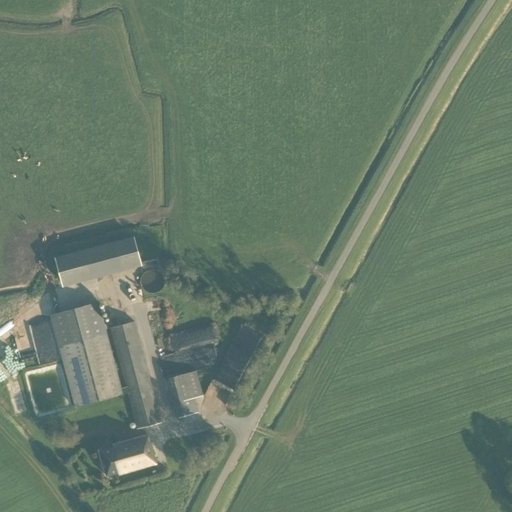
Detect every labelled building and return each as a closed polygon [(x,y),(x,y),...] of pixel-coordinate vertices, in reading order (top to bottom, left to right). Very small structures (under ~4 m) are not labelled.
[(62,287),(142,266),(134,236),(54,257),(62,287)] [(121,389),(99,303),(51,315),(75,408),(128,394),(137,430),(161,423),(135,322),(111,329),(126,388),(121,389)] [(242,323),(239,331),(248,334),(247,337),(260,342),(264,331),(242,323)] [(178,418),(197,413),(194,398),(203,396),(197,370),(167,379),(178,418)] [(148,445),(146,436),(112,445),(113,448),(99,452),(106,477),(118,474),(118,476),(156,466),(150,444),(148,445)]
